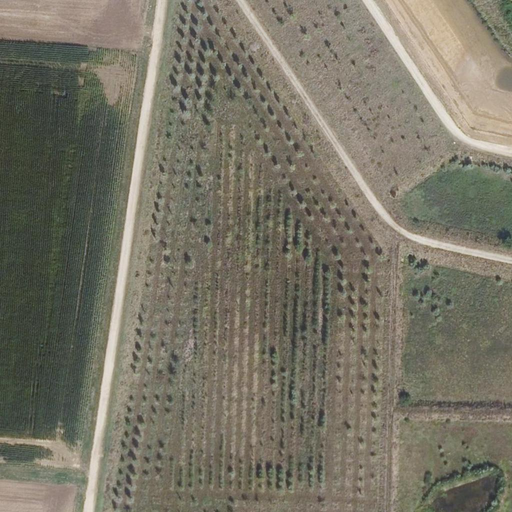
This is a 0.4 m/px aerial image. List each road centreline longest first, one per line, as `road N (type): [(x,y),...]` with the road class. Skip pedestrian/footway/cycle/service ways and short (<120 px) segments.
road 1 (track): [(86,511),(162,0)]
road 2 (track): [(511,260),(397,234),(238,0)]
road 3 (track): [(368,0),(465,142),(511,153)]
